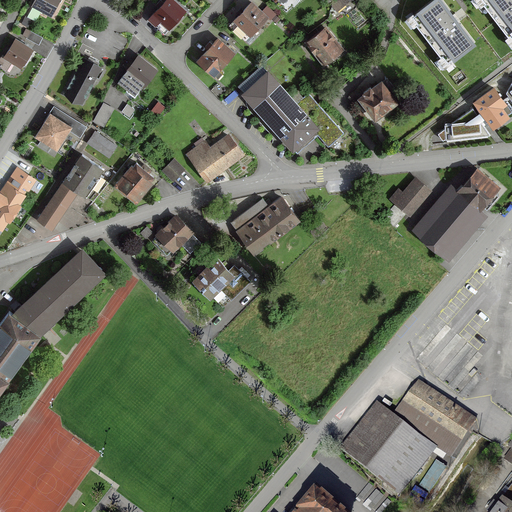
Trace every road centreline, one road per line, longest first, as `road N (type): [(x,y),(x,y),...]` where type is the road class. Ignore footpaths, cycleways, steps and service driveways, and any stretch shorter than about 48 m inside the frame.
road 1 (residential): [(314,438),(511,209)]
road 2 (residential): [(102,227),(198,335),(314,438)]
road 3 (residential): [(511,153),(275,180)]
road 4 (residential): [(275,180),(102,227)]
road 5 (residential): [(86,0),(0,149)]
road 6 (residential): [(167,59),(264,157),(275,180)]
